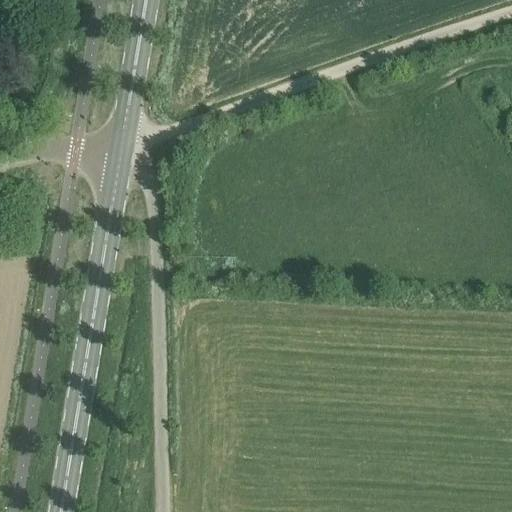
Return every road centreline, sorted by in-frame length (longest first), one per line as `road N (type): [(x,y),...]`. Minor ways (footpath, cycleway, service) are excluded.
road 1 (track): [(142,144),(511,12)]
road 2 (unclassified): [(165,511),(156,203),(142,144),(121,147)]
road 3 (secondary): [(61,511),(121,147)]
road 4 (secondary): [(121,147),(146,0)]
road 5 (unclassified): [(121,147),(33,150),(0,160)]
